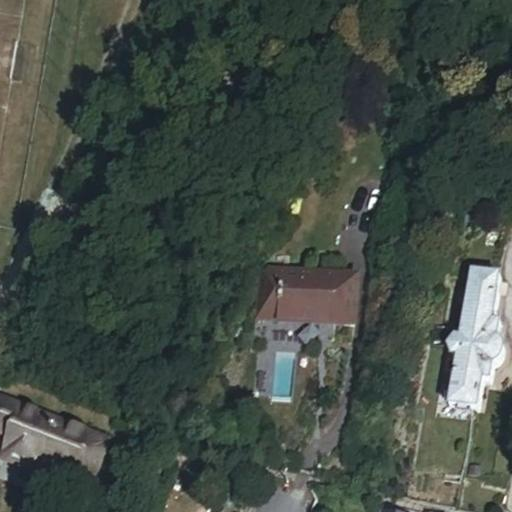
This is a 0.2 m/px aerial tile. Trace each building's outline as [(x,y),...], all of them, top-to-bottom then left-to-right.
[(475,274),(501,277),(511,222),(511,215),(488,211),(475,274)] [(361,281),(265,272),(261,318),(356,328),(361,281)] [(504,344),(501,341),(504,325),(497,324),(501,295),(499,294),(501,277),(475,274),(467,340),(460,340),(452,347),(452,350),(454,357),(459,359),(459,364),(448,363),(447,374),(457,375),(453,407),(482,412),(486,382),(494,383),(496,367),(504,360),(506,357),(506,352),(505,348),(504,344)] [(41,463),(88,482),(105,442),(0,399),(0,400),(0,434),(11,439),(4,458),(38,471),(41,463)] [(424,511),(425,510),(384,498),(380,511),(424,511)]
